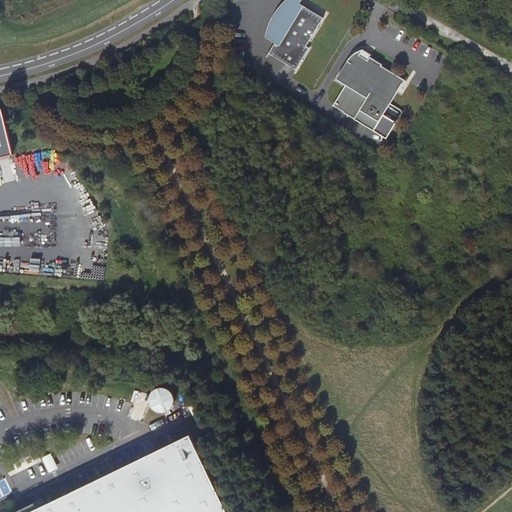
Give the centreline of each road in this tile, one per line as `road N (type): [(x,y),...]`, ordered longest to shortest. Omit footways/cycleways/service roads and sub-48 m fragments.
road 1 (unknown): [(2,511),(126,443),(129,431),(119,421),(69,414),(0,430)]
road 2 (tertiary): [(0,74),(89,44),(167,0)]
road 3 (residential): [(388,0),(511,73)]
